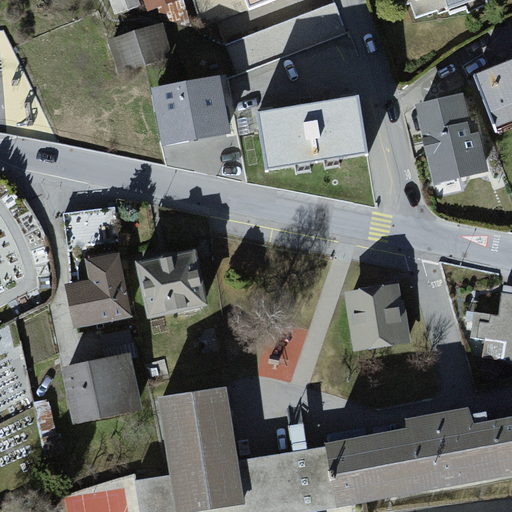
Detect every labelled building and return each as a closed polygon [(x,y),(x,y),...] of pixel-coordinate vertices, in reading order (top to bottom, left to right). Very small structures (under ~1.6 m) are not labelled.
[(188,0),(145,0),(152,16),(189,2),(188,0)] [(269,0),(243,0),(247,9),(269,0)] [(415,0),(421,15),(448,5),(452,16),(488,3),(487,0),(415,0)] [(228,39),(238,68),(350,33),(341,4),(228,39)] [(178,55),(165,20),(113,39),(126,74),(178,55)] [(511,64),(474,80),(498,137),(511,131),(511,64)] [(221,79),(148,93),(160,155),(232,142),(221,79)] [(464,93),(413,109),(438,187),(489,170),(464,93)] [(356,98),(248,118),(260,177),(367,157),(356,98)] [(71,246),(111,240),(106,208),(66,214),(71,246)] [(121,254),(84,260),(88,286),(67,290),(75,335),(134,325),(121,254)] [(196,255),(134,267),(144,325),(207,314),(196,255)] [(405,288),(345,296),(354,358),(414,350),(405,288)] [(499,320),(479,318),(477,340),(511,343),(511,358),(511,363),(511,295),(502,294),(499,320)] [(296,378),(299,349),(266,345),(262,374),(296,378)] [(129,352),(57,368),(71,430),(143,414),(129,352)] [(224,386),(153,398),(167,477),(136,482),(140,511),(330,511),(321,451),(238,465),(224,386)] [(402,429),(323,445),(336,509),(511,472),(511,415),(470,424),(467,407),(400,421),(402,429)]
